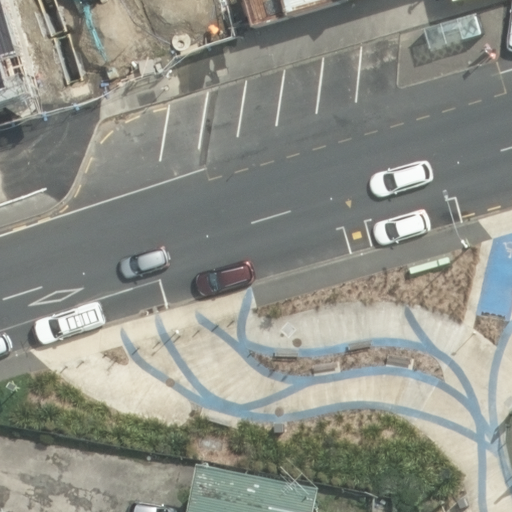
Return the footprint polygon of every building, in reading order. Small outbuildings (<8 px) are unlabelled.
[(0,0),(0,115),(242,44),(228,0),(0,0)] [(256,25),(290,14),(286,0),(248,0),(255,20),(256,25)] [(286,0),(290,14),(338,0),(286,0)] [(430,43),(481,28),(474,6),(423,21),(430,43)] [(189,511),(315,511),(321,484),(199,462),(189,511)]
